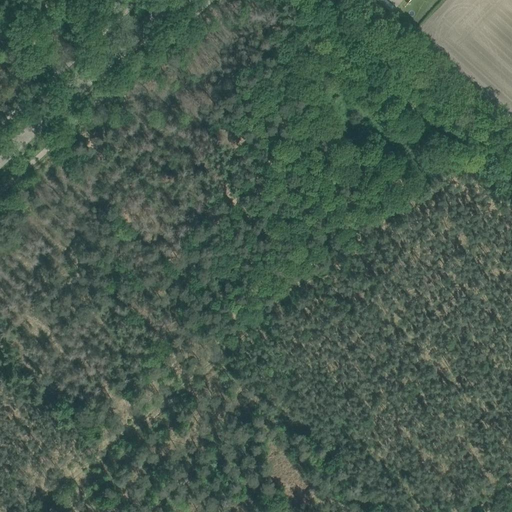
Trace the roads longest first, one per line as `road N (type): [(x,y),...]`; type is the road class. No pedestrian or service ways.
road 1 (unclassified): [(511,162),(326,0)]
road 2 (secondary): [(0,159),(119,51)]
road 3 (unclassified): [(119,51),(95,39),(0,35)]
